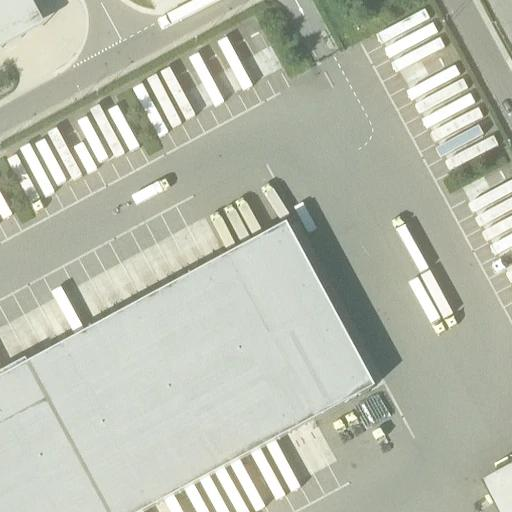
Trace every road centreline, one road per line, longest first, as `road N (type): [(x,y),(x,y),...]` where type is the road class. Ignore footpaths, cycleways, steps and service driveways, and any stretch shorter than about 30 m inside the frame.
road 1 (unknown): [(341,105),(451,342),(450,466),(511,439)]
road 2 (unknown): [(0,274),(341,105)]
road 3 (residential): [(129,50),(0,121)]
road 4 (unknown): [(443,511),(450,466),(369,511)]
